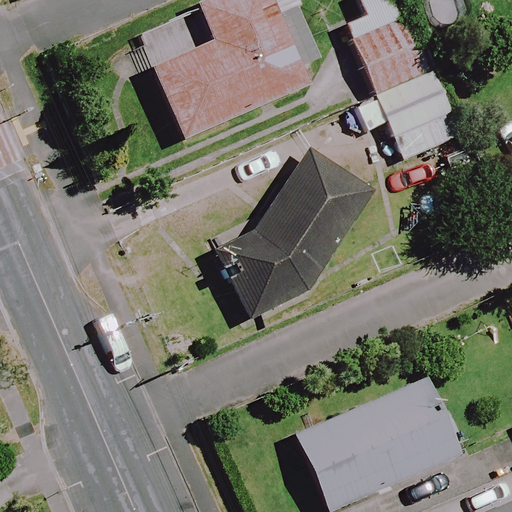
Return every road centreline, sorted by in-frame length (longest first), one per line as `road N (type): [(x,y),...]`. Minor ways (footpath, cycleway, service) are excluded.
road 1 (unknown): [(95,421),(511,259)]
road 2 (tertiary): [(134,511),(0,199)]
